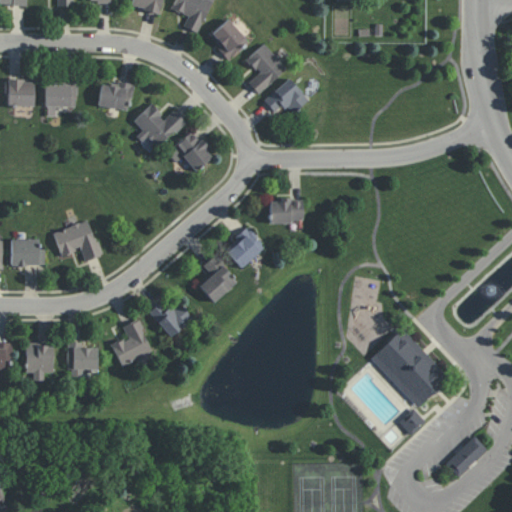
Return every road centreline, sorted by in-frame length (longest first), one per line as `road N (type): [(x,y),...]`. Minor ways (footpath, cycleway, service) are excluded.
road 1 (residential): [(0,306),(85,307),(118,292),(226,199),(242,162),(415,153),(488,116)]
road 2 (residential): [(0,44),(136,45),(176,61),(224,105),(242,162)]
road 3 (residential): [(511,164),(488,116),(483,0)]
